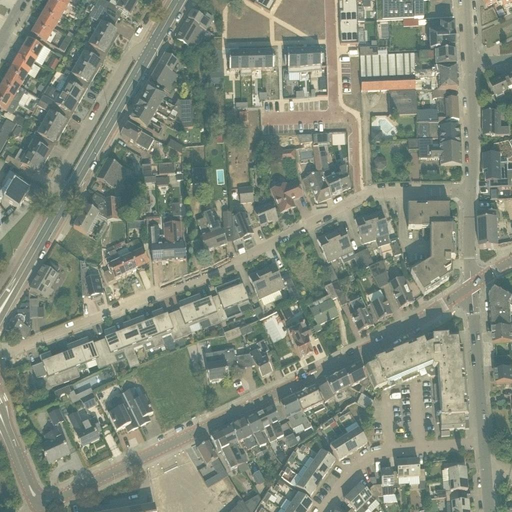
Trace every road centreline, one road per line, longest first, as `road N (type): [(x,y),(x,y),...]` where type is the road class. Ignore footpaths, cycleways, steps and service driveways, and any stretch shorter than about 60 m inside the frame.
road 1 (tertiary): [(40,502),(412,324),(472,285)]
road 2 (residential): [(24,345),(221,268),(356,200)]
road 3 (secondary): [(0,311),(179,0)]
road 4 (residential): [(323,511),(372,456),(484,443)]
road 5 (residential): [(484,443),(472,285)]
road 6 (residential): [(469,192),(468,62)]
